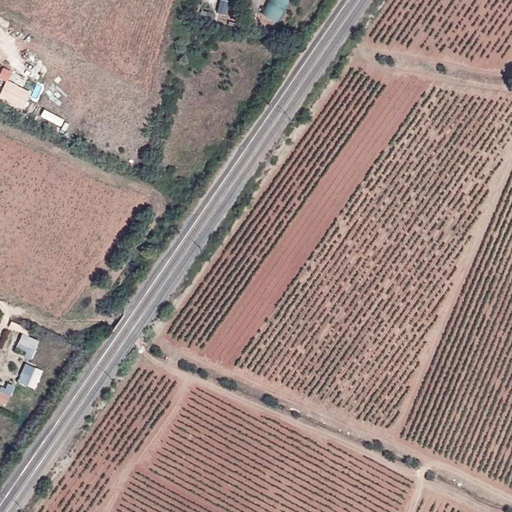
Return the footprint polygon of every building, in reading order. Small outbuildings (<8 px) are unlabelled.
[(266,1),(264,0),(246,0),(242,7),(254,13),(255,12),(257,14),(266,1)] [(270,0),(264,16),(281,22),(289,0),(270,0)] [(9,81),(13,72),(5,68),(0,77),(9,81)] [(7,81),(0,99),(26,109),(32,90),(7,81)] [(26,357),(34,360),(41,340),(23,334),(19,347),(28,351),(26,357)] [(27,363),(19,382),(37,389),(45,371),(27,363)] [(0,390),(0,403),(8,406),(16,386),(7,382),(3,391),(0,390)]
